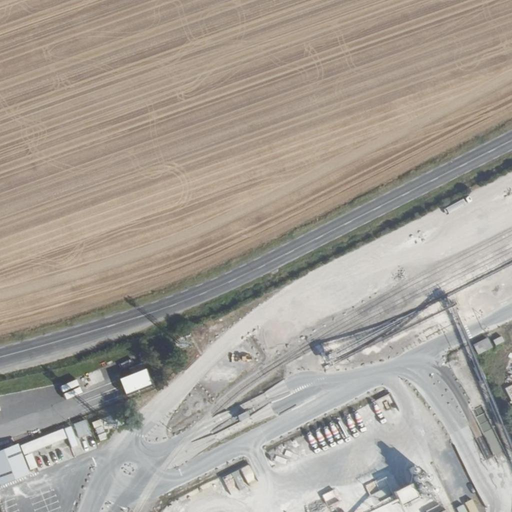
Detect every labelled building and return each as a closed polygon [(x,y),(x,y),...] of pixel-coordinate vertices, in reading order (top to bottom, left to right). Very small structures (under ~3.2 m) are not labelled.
[(487,337),(473,344),(479,355),(493,347),(487,337)] [(132,375),(120,377),(123,393),(150,387),(147,373),(143,373),(140,356),(128,358),(132,375)] [(86,419),(74,423),(79,437),(91,433),(86,419)] [(0,451),(0,486),(32,473),(20,444),(0,451)] [(425,474),(412,481),(421,500),(434,494),(425,474)] [(374,502),(392,497),(386,477),(368,482),(374,502)] [(412,483),(396,491),(403,505),(419,497),(412,483)] [(71,494),(64,511),(65,511),(76,511),(82,498),(71,494)]
